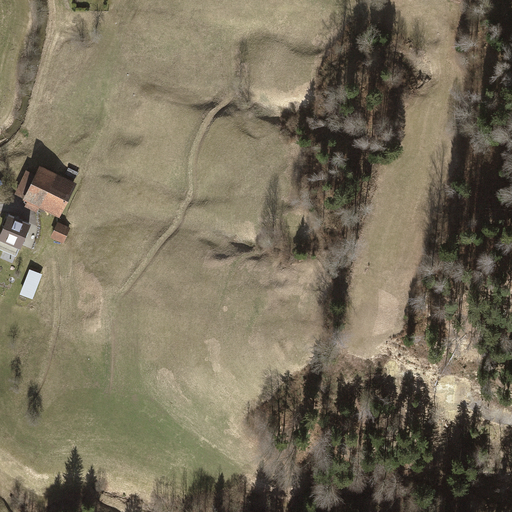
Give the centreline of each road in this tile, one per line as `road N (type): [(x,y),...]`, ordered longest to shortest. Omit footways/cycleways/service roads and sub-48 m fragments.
road 1 (track): [(234,93),(196,137),(182,211),(112,308),(105,397),(81,429),(40,447),(20,431),(57,314),(47,231)]
road 2 (track): [(143,0),(109,77),(101,131)]
